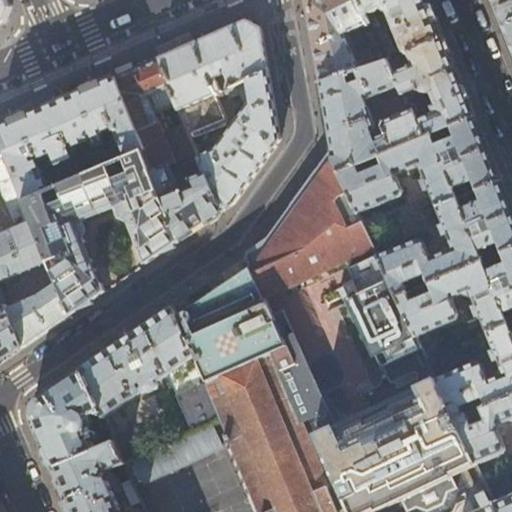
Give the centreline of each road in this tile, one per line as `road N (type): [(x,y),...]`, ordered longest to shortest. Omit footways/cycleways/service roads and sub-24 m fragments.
road 1 (residential): [(280,0),(306,132),(230,240),(0,398)]
road 2 (residential): [(459,0),(511,130)]
